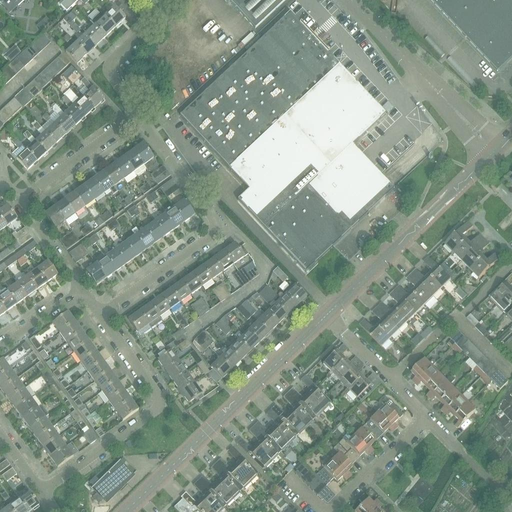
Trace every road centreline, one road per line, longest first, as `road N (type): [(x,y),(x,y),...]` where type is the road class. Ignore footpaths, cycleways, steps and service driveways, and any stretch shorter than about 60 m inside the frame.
road 1 (tertiary): [(125,511),(326,315)]
road 2 (residential): [(103,314),(216,229),(142,112)]
road 3 (residential): [(42,490),(158,400),(103,314)]
road 4 (tertiary): [(326,315),(491,154)]
road 5 (unclassified): [(491,154),(350,0)]
road 6 (residential): [(142,112),(108,71),(109,60),(160,16),(146,0)]
road 7 (residential): [(19,201),(142,112)]
road 8 (unknown): [(410,0),(487,86),(511,85)]
road 9 (residential): [(328,511),(428,419)]
road 10 (unknown): [(205,0),(247,39),(297,0)]
